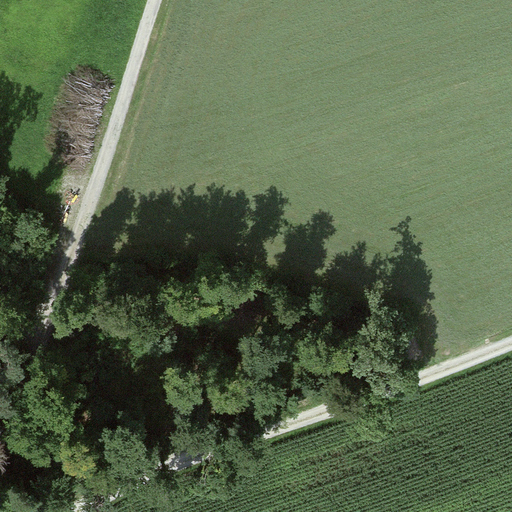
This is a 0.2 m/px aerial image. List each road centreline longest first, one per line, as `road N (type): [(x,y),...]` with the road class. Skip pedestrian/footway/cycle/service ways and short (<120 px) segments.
road 1 (track): [(0,466),(157,0)]
road 2 (track): [(511,340),(274,422),(76,511)]
